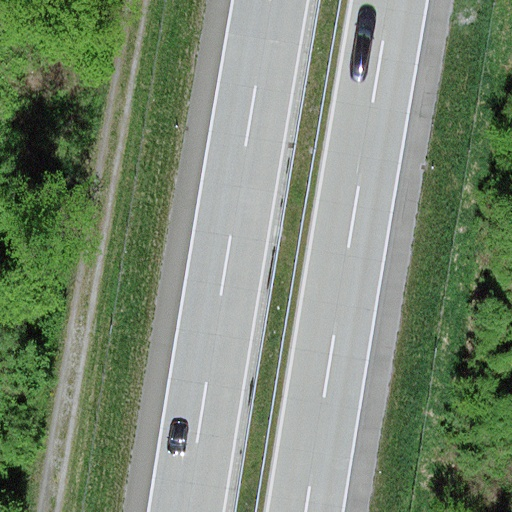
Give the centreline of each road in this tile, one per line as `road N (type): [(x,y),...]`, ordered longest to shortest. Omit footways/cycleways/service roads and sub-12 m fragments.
road 1 (motorway): [(310,511),(393,0)]
road 2 (motorway): [(269,0),(187,511)]
road 3 (track): [(143,0),(62,511)]
